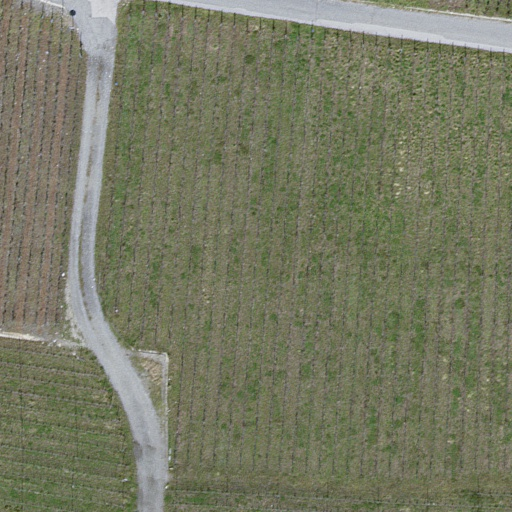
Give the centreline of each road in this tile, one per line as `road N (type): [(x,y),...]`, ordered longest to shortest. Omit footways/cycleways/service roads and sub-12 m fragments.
road 1 (track): [(96,0),(101,90),(77,309),(147,422),(153,511)]
road 2 (unclassified): [(132,0),(511,48)]
